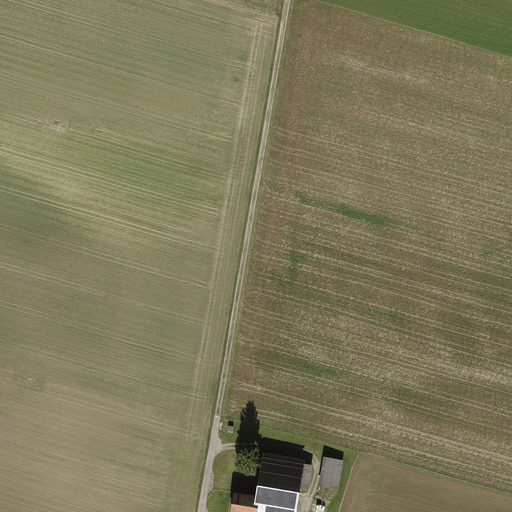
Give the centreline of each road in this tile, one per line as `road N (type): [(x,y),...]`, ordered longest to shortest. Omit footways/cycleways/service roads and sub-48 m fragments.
road 1 (track): [(202,511),(288,0)]
road 2 (track): [(306,511),(315,482),(308,453),(212,447)]
